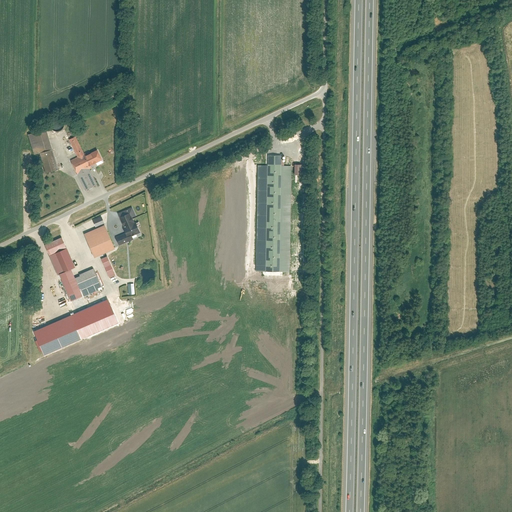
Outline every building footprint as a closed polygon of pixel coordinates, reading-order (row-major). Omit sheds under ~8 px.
[(47,131),(28,136),(39,175),(58,169),(47,131)] [(76,138),(68,142),(75,156),(69,159),(84,192),(96,187),(87,167),(101,160),(97,151),(85,156),(76,138)] [(267,155),(267,165),(280,166),(280,156),(267,155)] [(267,165),(258,165),(255,269),(289,270),(291,166),(280,166),(267,165)] [(130,214),(120,218),(126,234),(115,238),(119,247),(134,241),(133,237),(140,234),(136,223),(134,224),(130,214)] [(105,226),(85,235),(95,258),(115,249),(105,226)] [(60,239),(44,246),(68,304),(73,303),(77,314),(85,311),(79,297),(100,288),(93,271),(77,278),(60,239)] [(107,257),(101,260),(108,277),(114,275),(107,257)] [(45,354),(83,339),(74,315),(36,330),(45,354)]
